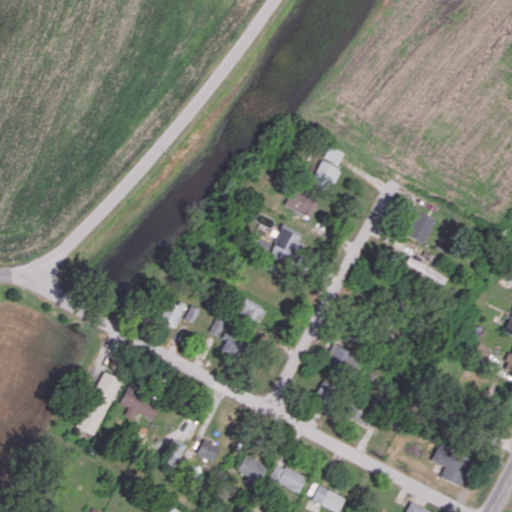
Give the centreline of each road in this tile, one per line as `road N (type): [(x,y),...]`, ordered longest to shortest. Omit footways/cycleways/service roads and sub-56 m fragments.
road 1 (residential): [(469,511),(78,306),(41,269)]
road 2 (residential): [(277,0),(177,136),(79,245),(41,269),(0,277)]
road 3 (residential): [(382,206),(271,408)]
